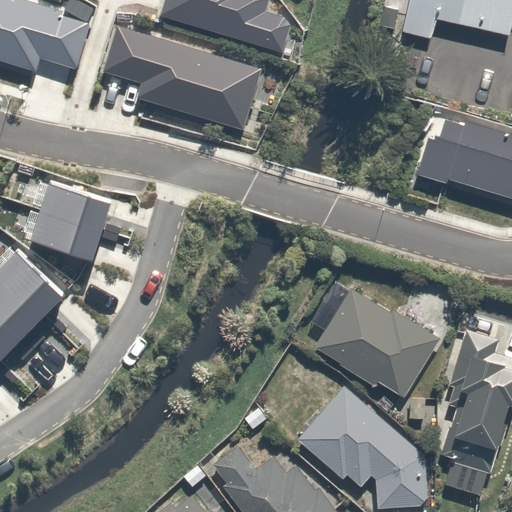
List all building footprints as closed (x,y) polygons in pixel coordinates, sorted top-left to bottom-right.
[(75,72),(89,29),(60,19),(62,13),(21,0),(0,0),(0,62),(35,74),(39,60),(75,72)] [(167,0),(161,19),(282,56),(293,21),(271,15),(275,0),(167,0)] [(506,0),(402,0),(397,26),(428,33),(433,13),(500,28),(506,0)] [(263,72),(118,29),(104,74),(145,86),(140,103),(245,135),(263,72)] [(511,134),(468,122),(466,129),(446,124),(440,144),(427,140),(416,174),(445,183),(449,179),(511,197),(511,134)] [(117,205),(50,184),(33,237),(26,238),(24,243),(84,262),(85,259),(98,263),(117,205)] [(0,366),(64,301),(16,256),(0,272),(0,366)] [(345,279),(307,337),(395,394),(433,335),(345,279)] [(493,333),(461,325),(447,381),(454,383),(442,428),(489,440),(501,394),(511,396),(511,360),(488,354),(493,333)] [(419,448),(338,380),(292,435),(339,474),(343,469),(357,480),(367,468),(370,470),(371,502),(421,501),(419,448)] [(210,467),(219,479),(243,511),(333,511),(295,460),(283,468),(270,450),(250,465),(237,447),(210,467)] [(483,466),(446,455),(438,483),(476,493),(483,466)] [(178,474),(187,487),(165,504),(162,499),(144,511),(220,511),(197,480),(204,475),(194,462),(178,474)]
